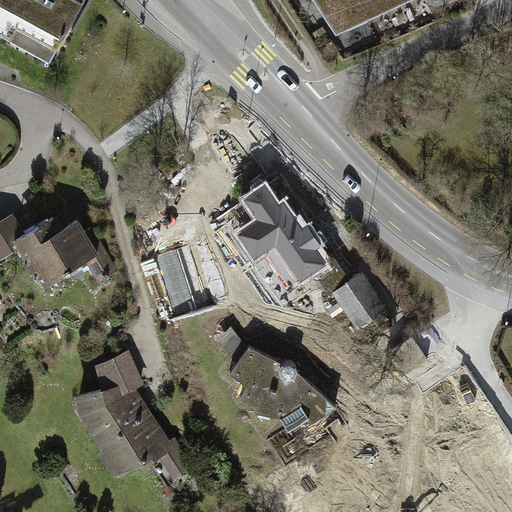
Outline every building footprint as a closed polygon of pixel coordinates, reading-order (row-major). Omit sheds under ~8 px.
[(0,0),(0,38),(49,65),(84,0),(0,0)] [(318,0),(337,34),(413,0),(318,0)] [(264,187),(232,213),(244,231),(234,236),(253,263),(266,255),(290,290),(319,274),(333,294),(329,296),(356,335),(387,315),(362,274),(351,283),(331,257),(325,261),(317,251),(322,246),(309,229),(303,232),(284,204),(278,207),(264,187)] [(60,215),(11,245),(24,264),(30,261),(49,290),(85,267),(97,286),(118,275),(90,227),(83,231),(77,221),(68,225),(60,215)] [(281,369),(249,353),(230,380),(245,389),(239,402),(253,409),(254,416),(276,422),(293,442),(334,410),(287,367),(281,369)] [(147,392),(129,355),(94,368),(99,395),(76,401),(79,420),(114,477),(159,461),(173,480),(188,473),(136,395),(147,392)] [(455,416),(402,485),(437,511),(503,511),(511,501),(511,498),(471,467),(490,443),(455,416)]
